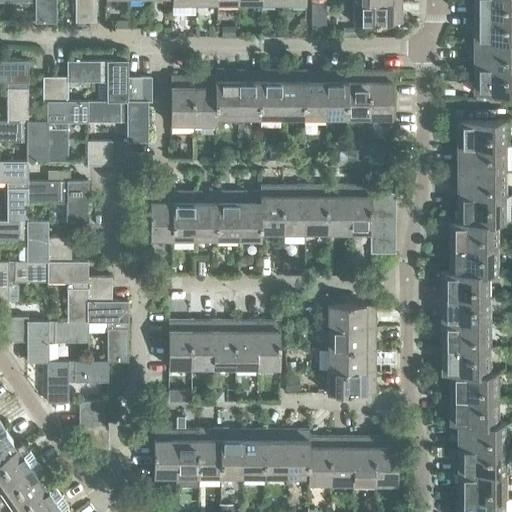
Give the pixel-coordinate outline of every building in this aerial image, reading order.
[(34,0),(34,20),(55,20),(55,0),(34,0)] [(74,0),(74,20),(95,20),(95,0),(74,0)] [(401,0),(353,0),(353,21),(401,22),(401,0)] [(511,0),(473,0),(473,15),(511,14),(511,0)] [(311,1),(311,23),(325,23),(325,1),(311,1)] [(511,39),(511,14),(473,15),(473,40),(511,39)] [(116,19),(116,27),(130,27),(130,19),(116,19)] [(237,36),(237,23),(222,23),(222,35),(237,36)] [(511,39),(473,40),(473,65),(511,65),(511,39)] [(72,48),(71,58),(81,58),(82,48),(72,48)] [(27,119),(27,118),(27,58),(0,58),(0,79),(6,79),(6,118),(6,119),(27,119)] [(138,100),(138,75),(128,75),(128,59),(66,59),(66,75),(66,80),(106,79),(106,98),(106,100),(138,100)] [(511,65),(473,65),(473,90),(475,90),(491,90),(511,90),(511,65)] [(237,115),(237,67),(215,67),(215,74),(215,115),(237,115)] [(259,115),(259,68),(237,67),(237,115),(259,115)] [(280,115),(280,68),(259,68),(259,115),(280,115)] [(303,116),(303,68),(280,68),(280,115),(303,116)] [(324,68),(303,68),(303,116),(325,116),(324,68)] [(347,116),(347,68),(324,68),(325,116),(347,116)] [(369,116),(368,68),(347,68),(347,116),(369,116)] [(368,68),(369,116),(391,116),(391,68),(368,68)] [(194,122),(194,74),(171,74),(171,122),(194,122)] [(215,115),(215,74),(194,74),(194,122),(215,122),(215,115)] [(54,100),(54,75),(42,75),(42,100),(46,100),(54,100)] [(67,99),(66,80),(66,75),(54,75),(54,100),(67,100),(67,99)] [(138,100),(147,100),(152,100),(152,75),(138,75),(138,100)] [(491,98),(491,90),(475,90),(475,98),(491,98)] [(106,100),(106,98),(87,99),(87,119),(126,119),(126,140),(147,140),(147,100),(138,100),(106,100)] [(67,120),(87,119),(87,99),(67,99),(67,100),(54,100),(46,100),(46,118),(47,118),(47,160),(67,159),(67,120)] [(503,145),(503,113),(457,113),(456,145),(503,145)] [(6,119),(6,118),(0,118),(0,139),(27,140),(27,158),(27,160),(47,160),(47,118),(46,118),(27,118),(27,119),(6,119)] [(86,151),(111,151),(111,139),(86,139),(86,151)] [(503,145),(456,145),(456,170),(503,170),(503,145)] [(111,151),(86,151),(86,164),(111,164),(111,151)] [(27,178),(27,160),(27,158),(0,158),(0,179),(6,180),(7,218),(7,219),(27,219),(27,218),(27,199),(27,178)] [(503,170),(456,170),(456,195),(502,196),(503,170)] [(87,178),(27,178),(27,199),(66,199),(66,219),(87,219),(87,178)] [(282,231),(282,183),(260,183),(260,190),(260,237),(261,237),(261,231),(282,231)] [(304,183),(282,183),(282,231),(304,231),(304,183)] [(326,231),(326,183),(304,183),(304,231),(326,231)] [(348,231),(348,183),(326,183),(326,231),(348,231)] [(371,231),(371,227),(371,215),(371,203),(371,190),(371,183),(348,183),(348,231),(370,231),(371,231)] [(172,237),(172,190),(150,190),(150,237),(172,237)] [(172,190),(172,237),(194,237),(194,190),(172,190)] [(216,190),(194,190),(194,237),(216,237),(216,190)] [(239,190),(216,190),(216,237),(239,237),(239,190)] [(260,190),(239,190),(239,237),(260,237),(260,190)] [(371,190),(371,203),(395,203),(395,190),(371,190)] [(456,195),(456,219),(496,219),(502,219),(502,196),(456,195)] [(371,203),(371,215),(395,215),(395,203),(371,203)] [(371,215),(371,227),(395,227),(395,215),(371,215)] [(0,218),(0,239),(26,240),(26,259),(26,260),(47,260),(47,247),(71,247),(71,234),(47,235),(47,218),(27,218),(27,219),(7,219),(7,218),(0,218)] [(495,245),(496,219),(456,219),(449,219),(448,244),(495,245)] [(370,231),(370,239),(394,239),(395,227),(371,227),(371,231),(370,231)] [(394,239),(370,239),(370,251),(394,251),(394,239)] [(495,271),(495,245),(448,244),(448,270),(489,271),(495,271)] [(71,258),(71,247),(47,247),(47,260),(71,260),(71,258)] [(26,260),(26,259),(0,258),(0,299),(8,300),(7,280),(47,279),(47,260),(26,260)] [(47,260),(47,279),(66,279),(66,318),(66,319),(87,319),(87,287),(111,288),(111,275),(87,275),(87,258),(71,258),(71,260),(47,260)] [(489,296),(489,271),(448,270),(442,270),(442,296),(489,296)] [(127,298),(123,298),(111,298),(111,288),(87,287),(87,319),(87,320),(106,320),(106,358),(107,360),(127,359),(127,298)] [(330,294),(318,294),(318,302),(330,302),(330,294)] [(489,296),(442,296),(442,321),(488,321),(489,296)] [(375,303),(327,302),(327,325),(375,325),(375,303)] [(14,340),(14,314),(2,314),(2,340),(14,340)] [(28,314),(14,314),(14,340),(26,340),(26,360),(46,360),(48,358),(48,339),(87,340),(87,320),(87,319),(66,319),(66,318),(28,318),(28,314)] [(191,366),(191,318),(168,318),(168,366),(191,366)] [(212,318),(191,318),(191,366),(212,366),(212,318)] [(212,318),(212,366),(235,366),(235,318),(212,318)] [(257,366),(257,318),(235,318),(235,366),(257,366)] [(279,318),(257,318),(257,366),(279,366),(279,318)] [(488,321),(442,321),(442,347),(488,347),(488,321)] [(327,325),(327,347),(375,347),(375,325),(327,325)] [(327,347),(327,369),(375,369),(375,347),(327,347)] [(488,347),(442,347),(442,371),(450,371),(488,371),(488,347)] [(46,385),(46,400),(68,400),(68,380),(107,379),(107,361),(106,358),(48,358),(46,360),(46,367),(34,367),(34,385),(46,385)] [(296,363),(287,362),(287,371),(296,371),(296,363)] [(375,369),(327,369),(327,392),(374,392),(375,369)] [(450,371),(450,397),(497,397),(497,371),(488,371),(450,371)] [(223,400),(223,389),(213,389),(213,400),(223,400)] [(497,421),(497,397),(450,397),(450,421),(457,421),(497,421)] [(78,398),(78,411),(103,411),(103,399),(78,398)] [(103,424),(103,423),(103,411),(78,411),(78,424),(82,424),(103,424)] [(503,421),(497,421),(457,421),(457,447),(503,447),(503,421)] [(107,435),(107,423),(103,423),(103,424),(82,424),(82,436),(107,435)] [(8,425),(5,428),(0,430),(0,456),(14,446),(9,439),(15,435),(8,425)] [(175,474),(175,427),(154,427),(153,474),(175,474)] [(197,427),(175,427),(175,474),(197,474),(197,427)] [(197,427),(197,474),(219,474),(219,427),(197,427)] [(242,427),(219,427),(219,474),(242,475),(242,427)] [(263,427),(242,427),(242,475),(263,475),(263,427)] [(263,427),(263,475),(285,475),(286,428),(263,427)] [(307,475),(309,434),(309,428),(286,428),(285,475),(307,475)] [(329,482),(329,434),(309,434),(307,475),(308,475),(308,481),(329,482)] [(352,435),(329,434),(329,482),(352,482),(352,435)] [(107,435),(82,436),(82,448),(107,448),(107,435)] [(373,435),(352,435),(352,482),(373,482),(373,435)] [(397,435),(373,435),(373,482),(397,482),(397,435)] [(0,483),(36,458),(29,448),(26,450),(21,442),(14,446),(0,456),(0,483)] [(457,447),(457,472),(503,472),(503,447),(457,447)] [(0,509),(46,477),(41,470),(43,468),(36,458),(0,483),(0,509)] [(503,472),(457,472),(457,498),(503,498),(503,472)] [(0,511),(34,511),(60,493),(54,484),(51,485),(46,477),(0,509),(0,511)] [(69,511),(65,505),(68,504),(60,493),(34,511),(69,511)] [(456,511),(511,511),(511,498),(503,498),(457,498),(456,511)]
